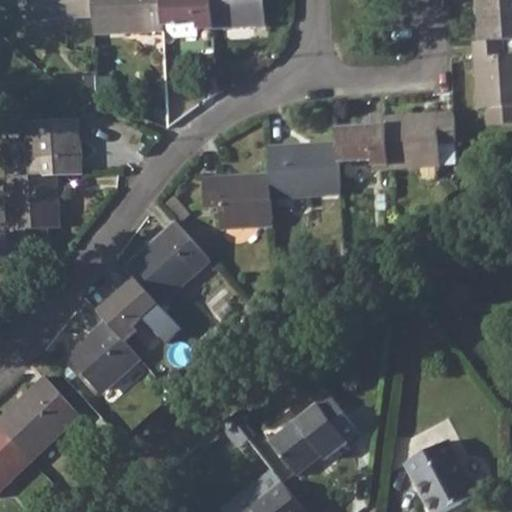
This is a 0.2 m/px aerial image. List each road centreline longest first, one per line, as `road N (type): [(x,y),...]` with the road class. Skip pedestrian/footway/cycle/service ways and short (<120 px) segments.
road 1 (residential): [(0,366),(184,151),(232,112),(288,88)]
road 2 (residential): [(424,0),(431,86),(288,88)]
